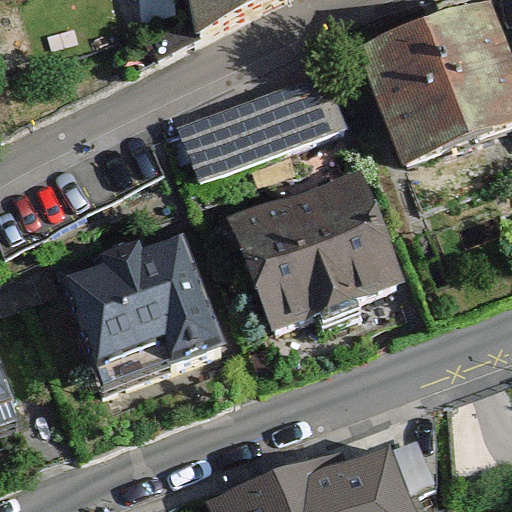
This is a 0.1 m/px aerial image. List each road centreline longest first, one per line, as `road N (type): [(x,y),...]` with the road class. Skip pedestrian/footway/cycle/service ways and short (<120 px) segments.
road 1 (residential): [(44,511),(511,330)]
road 2 (residential): [(0,184),(429,0)]
